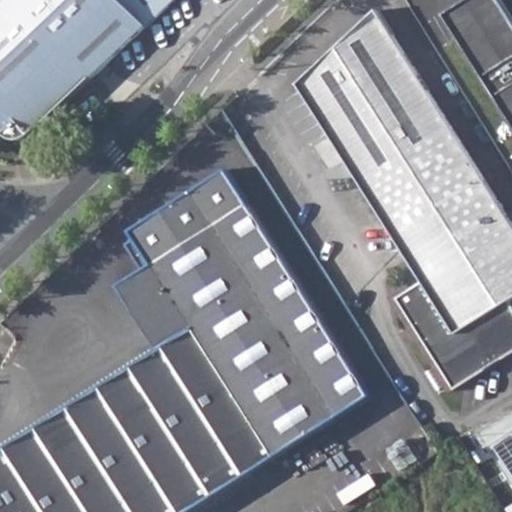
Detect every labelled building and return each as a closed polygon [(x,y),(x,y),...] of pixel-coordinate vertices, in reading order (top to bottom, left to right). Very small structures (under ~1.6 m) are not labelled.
[(0,0),(0,126),(14,142),(21,144),(27,142),(178,0),(0,0)] [(474,0),(449,17),(454,24),(511,114),(511,10),(505,0),(474,0)] [(511,220),(379,10),(301,84),(425,283),(399,299),(456,389),(511,353),(511,303),(511,302),(511,300),(511,220)] [(229,170),(139,228),(290,449),(245,478),(265,509),(366,444),(375,459),(424,427),(374,349),(352,363),(229,170)] [(290,449),(139,228),(133,231),(138,238),(127,246),(144,272),(122,287),(162,348),(0,452),(0,511),(260,511),(265,509),(245,478),(290,449)]
